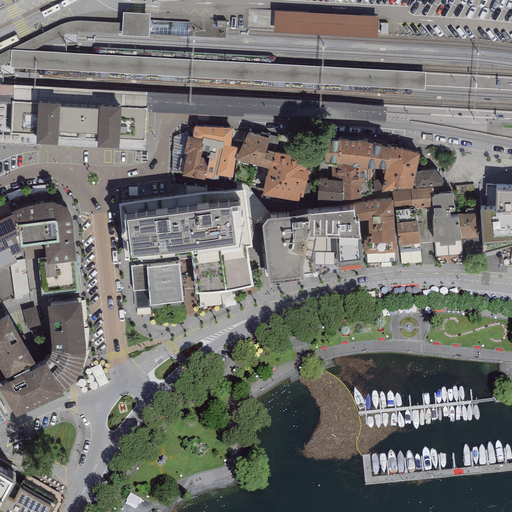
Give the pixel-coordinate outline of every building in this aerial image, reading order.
[(377,34),(378,13),(274,7),(274,10),(274,18),(273,29),(377,34)] [(149,10),(123,8),(122,21),(121,30),(148,32),(148,26),(149,19),(149,10)] [(54,26),(0,52),(0,64),(64,33),(72,30),(77,30),(121,33),(121,30),(122,21),(80,18),(71,20),(64,21),(54,26)] [(189,21),(149,19),(148,26),(148,32),(188,34),(188,28),(189,21)] [(26,50),(11,50),(10,64),(425,87),(426,72),(26,50)] [(386,112),(387,103),(347,99),(0,80),(0,100),(11,101),(11,96),(38,97),(38,93),(60,94),(59,98),(79,99),(99,100),(99,97),(108,97),(121,98),(121,104),(145,106),(144,109),(337,115),(337,109),(386,112)] [(60,94),(38,93),(38,97),(36,130),(36,135),(57,136),(77,137),(97,138),(119,139),(119,134),(121,104),(121,98),(108,97),(99,97),(99,100),(79,99),(59,98),(60,94)] [(0,127),(36,130),(38,97),(11,96),(11,101),(0,100),(0,127)] [(121,104),(119,134),(143,136),(144,109),(145,106),(121,104)] [(385,119),(386,112),(337,109),(337,115),(385,119)] [(236,121),(191,118),(189,130),(187,130),(183,148),(186,149),(181,170),(232,179),(237,154),(235,154),(238,142),(234,141),(236,121)] [(0,142),(142,149),(143,136),(119,134),(119,139),(97,138),(77,137),(57,136),(36,135),(36,130),(0,127),(0,142)] [(277,134),(248,127),(236,153),(257,159),(260,160),(270,163),(274,146),(277,134)] [(383,159),(385,159),(388,159),(391,141),(391,139),(367,132),(325,129),(324,159),(333,160),(337,161),(337,157),(338,154),(357,156),(357,158),(370,158),(383,159)] [(183,148),(187,130),(174,135),(171,171),(181,170),(186,149),(183,148)] [(420,148),(391,141),(388,159),(385,159),(384,167),(382,176),(381,184),(383,184),(394,181),(412,182),(415,167),(420,148)] [(291,149),(274,146),(270,163),(260,160),(257,159),(250,185),(302,195),(309,165),(306,164),(308,154),(291,151),(291,149)] [(357,159),(344,159),(344,158),(337,157),(337,161),(333,160),(332,175),(343,175),(343,194),(355,193),(371,187),(370,158),(357,158),(357,159)] [(434,165),(415,167),(412,182),(442,180),(443,175),(434,165)] [(317,196),(343,194),(343,175),(332,175),(318,174),(317,196)] [(381,184),(382,176),(373,179),(374,187),(383,185),(383,184),(381,184)] [(494,199),(480,200),(483,251),(511,242),(511,179),(496,179),(494,199)] [(473,183),(455,184),(456,193),(474,192),(473,183)] [(250,238),(243,184),(119,200),(124,254),(191,244),(196,285),(226,281),(250,277),(245,239),(250,238)] [(416,202),(416,203),(433,202),(432,190),(431,184),(411,186),(412,203),(416,202)] [(411,186),(392,187),(392,190),(393,194),(400,249),(420,247),(419,239),(418,236),(420,236),(416,203),(416,202),(412,203),(411,186)] [(433,202),(433,211),(450,210),(450,204),(455,204),(453,188),(452,188),(452,186),(438,187),(439,189),(432,190),(433,202)] [(396,244),(392,193),(375,194),(358,198),(358,208),(362,246),(366,246),(366,249),(395,248),(394,244),(396,244)] [(11,203),(13,206),(19,214),(20,235),(24,235),(25,253),(25,258),(29,290),(47,288),(47,290),(81,287),(76,251),(73,216),(71,208),(69,203),(65,199),(61,196),(55,194),(34,196),(24,198),(18,201),(11,203)] [(310,200),(268,204),(262,211),(265,238),(261,238),(266,274),(313,268),(312,256),(313,247),(337,247),(337,264),(363,260),(362,246),(358,208),(356,208),(354,197),(311,202),(310,200)] [(418,236),(419,239),(434,238),(434,233),(432,212),(433,211),(433,202),(416,203),(420,236),(418,236)] [(13,206),(0,212),(0,268),(5,266),(16,259),(15,257),(25,253),(24,235),(20,235),(19,214),(13,206)] [(476,209),(476,208),(459,209),(461,231),(461,234),(478,232),(477,209),(476,209)] [(459,209),(450,210),(433,211),(432,212),(434,233),(439,232),(439,236),(455,235),(455,231),(461,231),(459,209)] [(148,262),(131,264),(133,288),(148,287),(150,302),(181,299),(180,293),(183,293),(179,256),(147,259),(148,262)] [(16,259),(5,266),(12,278),(15,297),(29,292),(29,290),(25,258),(16,259)] [(81,292),(48,295),(52,331),(52,336),(51,340),(85,343),(86,340),(85,333),(81,292)] [(35,304),(23,308),(27,323),(39,319),(35,304)] [(8,307),(0,311),(0,356),(8,370),(36,355),(8,307)] [(84,351),(85,343),(51,340),(50,345),(48,348),(46,351),(64,381),(68,378),(70,375),(73,370),(78,364),(81,357),(84,351)] [(64,381),(46,351),(36,355),(8,370),(0,372),(0,377),(17,405),(64,381)] [(15,469),(0,460),(0,491),(3,486),(4,487),(15,469)] [(4,487),(3,486),(0,491),(0,503),(1,503),(0,504),(0,505),(11,511),(49,511),(56,500),(20,480),(14,492),(4,487)]
